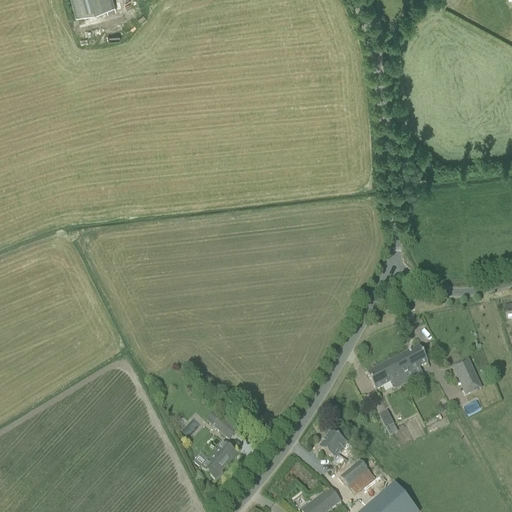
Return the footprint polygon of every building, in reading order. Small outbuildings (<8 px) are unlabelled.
[(422,177),(421,164),(413,165),(414,178),(422,177)] [(419,348),(393,361),(402,378),(419,369),(428,365),(423,356),(419,348)] [(393,361),(366,375),(367,376),(375,392),(391,384),(400,379),(402,378),(393,361)] [(452,368),(465,397),(481,390),(468,361),(452,368)] [(237,431),(221,417),(215,412),(207,421),(228,440),(237,431)] [(397,433),(393,426),(386,412),(378,417),(385,430),(389,437),(397,433)] [(338,458),(347,445),(330,434),(318,450),(335,461),(332,465),(339,470),(343,465),(345,466),(347,464),(338,458)] [(214,452),(207,462),(201,469),(207,475),(207,476),(209,478),(210,477),(216,482),(222,475),(221,474),(236,455),(224,445),(216,454),(214,452)] [(366,487),(374,480),(359,462),(339,480),(354,497),(366,487)] [(327,511),(340,502),(330,490),(301,511),(327,511)] [(390,492),(382,498),(393,511),(412,511),(404,501),(400,504),(390,492)] [(386,511),(378,501),(363,511),(386,511)]
